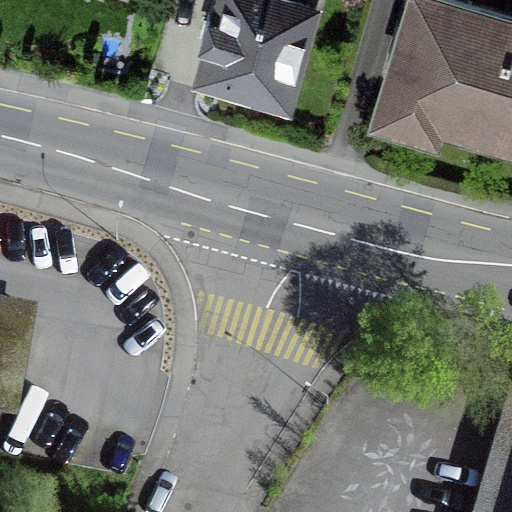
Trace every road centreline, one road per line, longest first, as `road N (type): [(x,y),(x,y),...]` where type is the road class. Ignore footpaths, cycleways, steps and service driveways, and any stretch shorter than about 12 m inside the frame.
road 1 (residential): [(307,213),(228,425),(177,511)]
road 2 (primary): [(0,134),(307,213)]
road 3 (primary): [(307,213),(511,268)]
